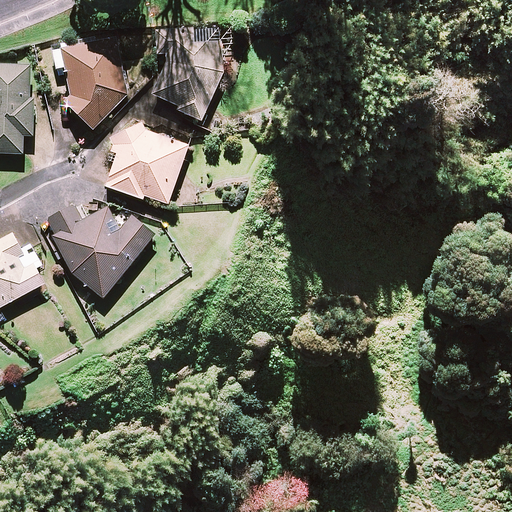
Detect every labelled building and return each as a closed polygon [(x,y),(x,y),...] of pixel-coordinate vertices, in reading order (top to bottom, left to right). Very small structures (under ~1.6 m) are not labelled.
[(221,82),(221,30),(156,30),(156,54),(171,54),(153,96),(178,107),(177,111),(200,121),(221,82)] [(128,97),(116,39),(53,52),(56,68),(65,66),(72,96),(65,104),(92,130),(128,97)] [(30,100),(30,67),(0,66),(0,154),(23,155),(23,137),(33,137),(34,100),(30,100)] [(144,131),(142,125),(109,138),(116,157),(106,187),(143,200),(144,197),(167,205),(187,146),(145,131),(144,131)] [(94,212),(85,194),(48,210),(49,216),(49,222),(50,227),(52,233),(53,238),(55,243),(57,249),(59,254),(62,259),(65,264),(68,268),(72,273),(75,277),(104,300),(153,235),(128,216),(119,229),(107,205),(94,212)] [(0,240),(0,307),(45,283),(36,266),(42,263),(31,244),(22,249),(13,233),(0,240)]
